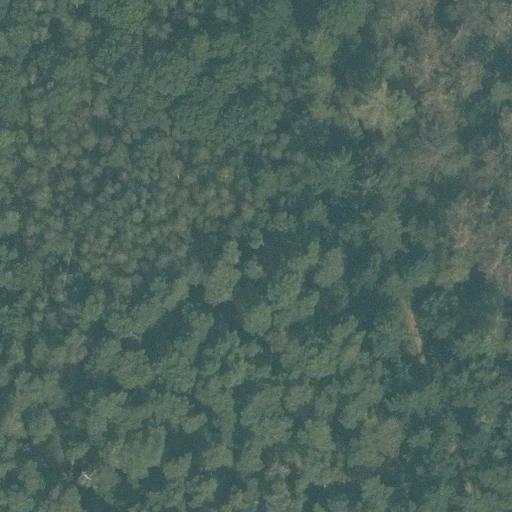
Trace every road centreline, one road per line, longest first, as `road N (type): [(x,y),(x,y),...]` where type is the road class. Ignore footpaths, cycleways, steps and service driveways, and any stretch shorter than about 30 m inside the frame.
road 1 (track): [(375,208),(439,407),(483,511)]
road 2 (track): [(307,0),(375,208)]
